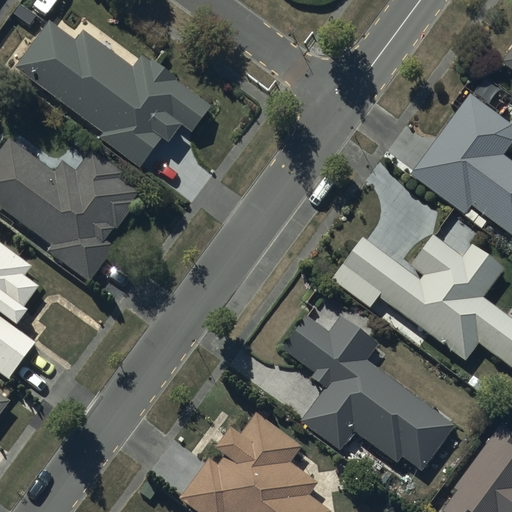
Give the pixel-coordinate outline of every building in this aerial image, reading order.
[(49,27),(15,73),(103,138),(99,144),(139,173),(160,145),(166,150),(179,134),(188,141),(210,112),(140,60),(131,72),(82,36),(74,46),(49,27)] [(511,48),(498,68),(511,78),(511,48)] [(511,167),(503,160),(511,148),(510,130),(467,99),(408,179),(472,226),(478,218),(511,242),(511,167)] [(8,143),(0,153),(0,214),(49,251),(44,257),(88,290),(115,253),(105,246),(113,236),(111,234),(113,232),(116,234),(135,209),(131,206),(137,198),(117,184),(121,178),(89,155),(74,175),(59,164),(51,175),(8,143)] [(368,314),(377,302),(464,367),(477,349),(511,375),(511,324),(481,302),(502,275),(469,250),(461,262),(432,240),(409,272),(420,281),(418,284),(362,242),(330,285),(368,314)] [(0,377),(7,383),(32,349),(12,334),(23,318),(20,315),(37,291),(24,281),(31,272),(0,248),(0,377)] [(453,431),(365,366),(376,350),(339,322),(328,337),(306,321),(280,355),(312,379),(308,383),(323,394),(298,427),(338,456),(351,437),(395,470),(400,463),(419,477),(453,431)] [(0,419),(10,406),(0,398),(0,419)] [(187,511),(323,511),(307,500),(316,488),(289,468),(301,452),(254,417),(236,441),(228,435),(212,456),(221,462),(216,470),(208,463),(177,504),(187,511)] [(511,511),(511,434),(500,426),(453,492),(457,495),(445,511),(511,511)]
